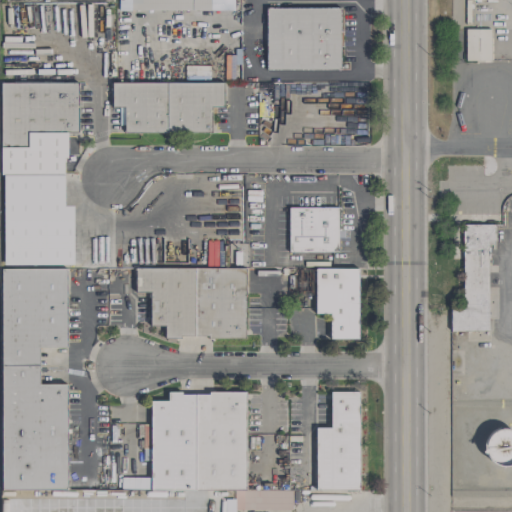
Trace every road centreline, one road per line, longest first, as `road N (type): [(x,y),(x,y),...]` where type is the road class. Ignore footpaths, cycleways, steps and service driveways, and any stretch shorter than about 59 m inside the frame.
road 1 (primary): [(402,511),(403,0)]
road 2 (residential): [(404,161),(160,161),(107,178)]
road 3 (residential): [(404,367),(126,366)]
